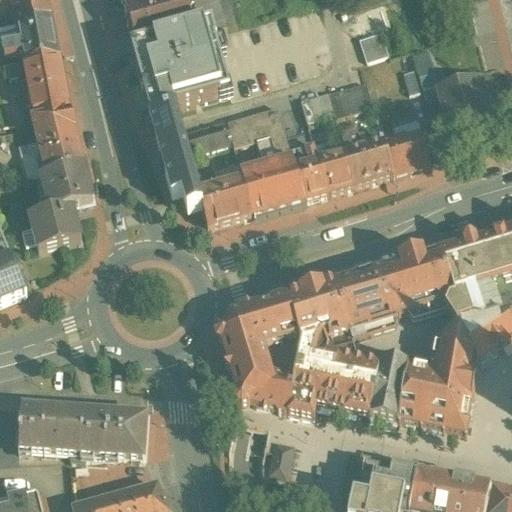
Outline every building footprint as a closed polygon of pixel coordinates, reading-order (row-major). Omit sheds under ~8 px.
[(48,0),(10,0),(16,31),(53,25),(48,0)] [(120,0),(123,10),(160,0),(120,0)] [(185,0),(160,0),(123,10),(128,26),(127,27),(130,38),(133,37),(137,53),(195,37),(185,0)] [(378,15),(356,21),(363,44),(382,38),(385,37),(378,15)] [(53,25),(16,31),(20,48),(3,51),(5,62),(22,59),(23,68),(60,62),(53,25)] [(195,37),(137,53),(131,55),(150,123),(152,122),(174,116),(229,101),(210,33),(195,37)] [(389,60),(382,38),(363,44),(360,45),(368,67),(389,60)] [(429,58),(414,62),(423,95),(438,91),(429,58)] [(60,62),(23,68),(25,75),(27,87),(22,88),(27,112),(32,112),(34,125),(71,118),(60,62)] [(23,68),(4,71),(7,83),(21,81),(21,76),(25,75),(23,68)] [(482,83),(438,95),(455,157),(493,146),(483,110),(489,108),(482,83)] [(329,100),(302,108),(308,129),(335,121),(332,110),(329,100)] [(360,143),(349,106),(332,110),(335,121),(343,148),(351,146),(360,143)] [(302,108),(279,115),(287,142),(310,135),(308,129),(302,108)] [(279,115),(227,130),(233,150),(235,156),(256,151),(287,142),(279,115)] [(174,116),(152,122),(175,203),(176,202),(176,204),(186,201),(190,216),(202,213),(198,197),(197,198),(187,163),(182,143),(174,116)] [(34,125),(31,125),(42,165),(37,167),(41,184),(85,172),(71,118),(34,125)] [(418,127),(403,132),(406,139),(383,146),(394,183),(431,172),(418,127)] [(227,130),(182,143),(187,163),(233,150),(227,130)] [(287,142),(256,151),(262,172),(241,178),(243,185),(254,224),(306,209),(295,172),(287,142)] [(383,146),(354,155),(351,146),(343,148),(346,158),(356,194),(394,183),(383,146)] [(315,152),(306,155),(308,163),(312,167),(319,165),(315,152)] [(346,158),(319,165),(329,202),(356,194),(346,158)] [(312,167),(295,172),(306,209),(329,202),(319,165),(312,167)] [(85,172),(41,184),(50,219),(51,220),(72,215),(73,216),(93,210),(85,172)] [(243,185),(198,197),(202,213),(209,236),(254,224),(243,185)] [(72,215),(51,220),(50,219),(30,225),(39,260),(82,248),(73,216),(72,215)] [(0,312),(27,301),(0,237),(0,312)] [(511,238),(500,242),(498,242),(497,243),(476,250),(474,249),(473,251),(467,252),(465,251),(464,253),(443,259),(441,258),(441,259),(456,308),(451,309),(446,318),(446,319),(457,335),(456,336),(479,370),(500,356),(502,356),(502,354),(511,347),(511,238)] [(422,262),(401,268),(400,267),(399,268),(400,272),(389,276),(386,277),(384,276),(384,277),(398,323),(399,323),(400,325),(404,324),(409,322),(414,328),(446,319),(446,318),(451,309),(456,308),(441,259),(440,259),(439,261),(425,265),(423,261),(422,261),(422,262)] [(383,276),(337,290),(336,292),(352,347),(353,347),(396,333),(399,325),(400,325),(399,323),(398,323),(384,277),(383,276)] [(334,292),(323,293),(300,300),(288,306),(302,353),(288,420),(288,421),(288,422),(290,422),(315,427),(318,413),(344,418),(344,419),(369,424),(369,422),(371,422),(381,372),(355,367),(353,361),(357,360),(353,347),(352,347),(336,292),(336,291),(334,291),(334,292)] [(288,306),(260,314),(258,313),(239,319),(238,321),(238,323),(231,325),(220,345),(221,346),(222,346),(224,353),(223,354),(223,355),(225,355),(229,369),(228,370),(228,371),(229,371),(232,379),(231,381),(233,382),(237,398),(237,399),(240,410),(243,412),(245,412),(256,414),(257,413),(258,413),(277,417),(277,418),(278,420),(286,422),(288,421),(288,420),(302,353),(288,306)] [(436,349),(430,376),(407,372),(407,377),(398,429),(399,429),(399,430),(400,430),(401,429),(421,433),(421,434),(421,435),(422,435),(422,434),(423,434),(443,438),(443,439),(444,439),(445,438),(465,443),(465,444),(467,444),(467,442),(466,441),(469,425),(470,425),(470,424),(471,423),(470,423),(473,406),(473,405),(474,406),(474,405),(473,405),(474,404),(473,404),(476,385),(477,385),(477,384),(478,385),(478,384),(477,384),(477,383),(477,382),(476,382),(479,370),(456,336),(436,349)] [(389,358),(382,364),(381,372),(371,422),(371,423),(371,424),(372,424),(373,426),(377,427),(378,425),(382,426),(383,428),(386,428),(388,427),(393,428),(392,429),(393,430),(394,430),(396,429),(397,430),(398,429),(407,377),(407,372),(408,366),(404,361),(389,358)] [(148,424),(23,416),(20,459),(72,463),(71,469),(86,470),(87,464),(145,468),(148,424)] [(293,449),(273,446),(267,480),(287,484),(293,449)] [(412,511),(419,479),(353,465),(344,506),(354,508),(353,511),(412,511)] [(487,511),(491,494),(419,479),(412,511),(487,511)] [(166,511),(158,493),(87,511),(166,511)] [(511,511),(511,497),(491,494),(487,511),(511,511)] [(26,497),(25,497),(28,511),(42,511),(39,498),(36,495),(26,497)] [(28,511),(25,497),(26,497),(8,501),(10,511),(28,511)]
